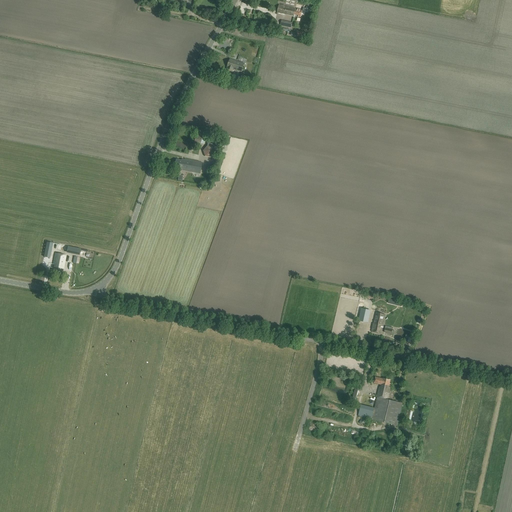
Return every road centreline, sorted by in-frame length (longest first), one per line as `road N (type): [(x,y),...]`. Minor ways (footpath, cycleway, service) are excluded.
road 1 (tertiary): [(96,288),(116,267),(171,115),(235,0)]
road 2 (unclassified): [(324,342),(110,300),(96,288)]
road 3 (unclassified): [(502,376),(324,342)]
road 4 (unclassified): [(276,511),(324,342)]
road 5 (unclassified): [(475,511),(502,376)]
